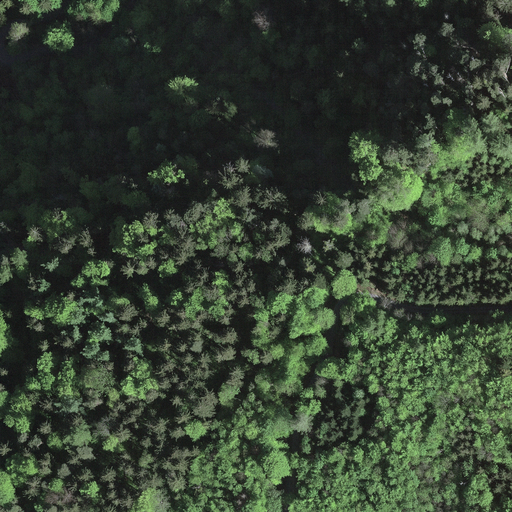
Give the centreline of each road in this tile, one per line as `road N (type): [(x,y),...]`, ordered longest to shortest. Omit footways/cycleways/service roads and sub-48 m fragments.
road 1 (track): [(296,511),(310,395),(335,353),(338,315),(348,301),(367,295),(416,306),(511,304)]
road 2 (track): [(30,511),(8,423),(31,339),(27,307),(7,281)]
road 3 (track): [(0,51),(13,60),(41,48),(79,50),(138,0)]
